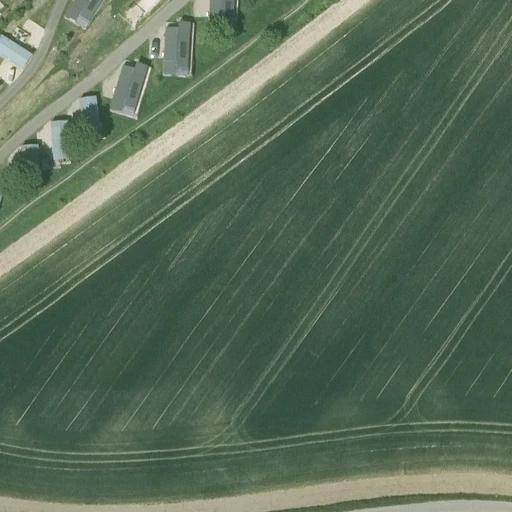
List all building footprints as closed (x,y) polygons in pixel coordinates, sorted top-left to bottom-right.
[(73,0),(69,8),(80,14),(78,19),(88,25),(103,0),(73,0)] [(208,0),(208,24),(219,25),(219,31),(232,31),(232,0),(208,0)] [(165,30),(162,64),(174,65),(173,71),(186,72),(188,37),(177,37),(177,31),(165,30)] [(0,56),(14,66),(23,52),(0,36),(0,56)] [(123,68),(113,101),(124,104),(123,109),(135,113),(144,80),(133,77),(135,71),(123,68)] [(79,101),(82,129),(99,127),(95,99),(79,101)] [(50,125),(52,153),(69,152),(67,124),(50,125)] [(21,149),(22,177),(39,175),(37,148),(21,149)]
